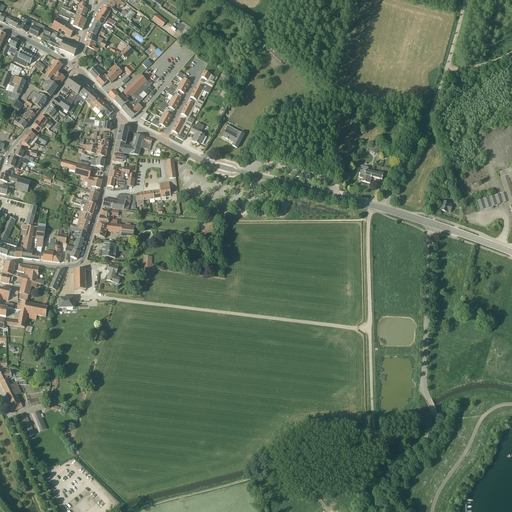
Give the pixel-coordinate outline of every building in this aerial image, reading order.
[(123,7),(125,5),(119,0),(109,0),(107,3),(130,20),(137,12),(131,8),(129,10),(130,11),(128,14),(119,7),(118,9),(115,7),(117,5),(118,7),(120,5),(123,7)] [(75,15),(84,19),(88,10),(84,8),(86,4),(80,2),(79,6),(75,15)] [(130,21),(130,20),(107,3),(104,6),(111,12),(111,11),(116,15),(118,12),(130,21)] [(69,12),(65,10),(61,8),(57,15),(69,19),(70,18),(74,20),(73,21),(75,22),(73,27),(82,31),(87,20),(84,19),(75,15),(69,12)] [(111,13),(110,12),(103,8),(98,15),(105,20),(106,21),(114,26),(116,23),(108,18),(111,13)] [(157,14),(153,20),(162,27),(166,21),(157,14)] [(104,23),(106,21),(105,20),(98,15),(94,21),(101,26),(110,32),(112,28),(107,24),(107,25),(104,23)] [(19,23),(6,16),(4,20),(9,22),(8,24),(16,28),(19,30),(22,25),(19,23)] [(28,29),(32,21),(23,16),(20,20),(23,22),(22,25),(19,30),(26,33),(28,29)] [(71,38),(75,29),(57,18),(52,26),(51,28),(58,32),(60,29),(66,33),(64,35),(71,38)] [(45,28),(32,21),(28,29),(31,31),(29,34),(37,38),(37,37),(42,40),(44,34),(42,33),(45,28)] [(98,31),(104,35),(106,32),(102,31),(103,30),(100,28),(101,26),(94,21),(92,28),(98,31)] [(129,26),(139,33),(140,34),(142,31),(141,30),(131,22),(129,26)] [(56,37),(51,34),(52,32),(45,28),(42,33),(44,34),(57,41),(56,44),(61,46),(60,50),(66,53),(68,49),(65,47),(66,43),(58,40),(58,39),(56,38),(56,37)] [(100,35),(103,37),(104,35),(98,31),(92,28),(89,33),(99,38),(100,35)] [(107,44),(103,42),(97,38),(89,33),(87,41),(97,44),(100,46),(105,48),(107,44)] [(49,43),(48,45),(54,47),(60,50),(61,46),(56,44),(57,41),(44,34),(42,40),(49,43)] [(17,50),(16,49),(19,41),(12,38),(9,46),(10,47),(8,51),(15,55),(17,50)] [(99,50),(95,49),(97,44),(87,41),(85,48),(83,53),(84,55),(86,57),(86,56),(88,57),(91,58),(94,51),(98,53),(99,50)] [(260,42),(256,48),(262,51),(265,44),(260,42)] [(77,48),(73,46),(66,43),(65,47),(68,49),(66,53),(74,56),(77,48)] [(283,65),(290,57),(275,43),(268,51),(283,65)] [(125,59),(133,51),(129,46),(121,53),(120,54),(125,59)] [(29,53),(20,49),(18,55),(26,60),(29,53)] [(152,64),(151,63),(147,60),(142,65),(147,69),(152,64)] [(55,77),(58,72),(63,66),(56,61),(44,76),(47,78),(51,82),(51,81),(55,77)] [(33,66),(40,71),(44,67),(37,62),(33,66)] [(12,64),(8,72),(18,77),(22,69),(12,64)] [(96,80),(102,72),(96,67),(96,66),(89,72),(96,80)] [(111,84),(122,73),(116,66),(112,70),(112,71),(105,78),(111,84)] [(205,82),(213,87),(215,82),(210,80),(213,75),(204,71),(201,76),(207,79),(205,82)] [(58,72),(55,77),(57,78),(53,83),(51,81),(51,82),(58,87),(61,83),(62,83),(62,82),(65,78),(66,78),(58,72)] [(104,73),(103,74),(102,72),(96,80),(95,81),(102,87),(107,81),(104,78),(106,75),(104,73)] [(10,74),(6,73),(0,86),(5,88),(10,74)] [(179,84),(187,88),(190,82),(185,80),(187,77),(179,73),(176,77),(181,80),(179,84)] [(150,81),(148,83),(140,75),(124,91),(124,90),(113,100),(131,119),(142,108),(138,104),(142,100),(139,96),(152,83),(150,81)] [(20,96),(26,82),(23,80),(14,76),(13,79),(11,78),(8,85),(11,86),(13,87),(15,84),(17,85),(14,93),(20,95),(20,96)] [(58,87),(51,82),(47,78),(43,83),(47,86),(43,92),(51,97),(58,87)] [(66,94),(71,89),(72,90),(75,86),(74,85),(77,81),(72,78),(61,92),(66,95),(66,94)] [(75,97),(84,86),(77,81),(74,85),(75,86),(72,90),(73,91),(69,97),(66,101),(63,100),(59,105),(68,112),(74,99),(75,97)] [(11,86),(8,85),(6,90),(14,93),(17,85),(15,84),(13,87),(11,86)] [(177,88),(172,86),(170,90),(177,94),(178,91),(184,94),(187,88),(179,84),(177,88)] [(193,91),(201,95),(204,91),(209,94),(211,89),(204,85),(202,88),(197,85),(193,91)] [(84,86),(75,97),(76,98),(79,100),(81,98),(85,101),(87,98),(91,93),(84,86)] [(113,100),(124,90),(121,87),(116,92),(114,90),(108,95),(113,100)] [(170,101),(178,105),(181,99),(176,97),(177,94),(170,90),(167,94),(172,97),(170,101)] [(194,102),(201,106),(204,102),(199,99),(201,95),(193,91),(190,97),(195,99),(194,102)] [(37,93),(34,97),(37,99),(33,104),(41,109),(48,99),(40,95),(37,93)] [(88,104),(90,106),(98,98),(91,93),(87,98),(89,100),(88,101),(90,102),(88,104)] [(102,110),(105,105),(98,98),(90,106),(89,108),(90,109),(92,111),(95,107),(100,112),(102,110)] [(16,100),(11,107),(19,110),(22,105),(18,101),(16,100)] [(163,102),(160,107),(168,111),(169,108),(174,110),(178,105),(170,101),(168,105),(163,102)] [(184,108),(192,113),(194,108),(199,111),(201,106),(194,102),(192,105),(187,103),(184,108)] [(113,114),(113,113),(105,105),(102,110),(100,112),(101,112),(99,114),(103,117),(106,115),(108,117),(112,121),(113,114)] [(167,121),(168,122),(171,116),(166,114),(168,111),(160,107),(158,111),(163,113),(160,118),(167,121)] [(60,110),(58,114),(56,112),(51,108),(46,114),(57,122),(59,120),(56,118),(58,116),(60,118),(64,121),(67,117),(66,116),(66,115),(60,110)] [(185,120),(192,124),(195,119),(190,117),(192,113),(184,108),(181,114),(186,117),(185,120)] [(28,125),(38,112),(35,110),(34,111),(32,110),(31,111),(29,110),(28,112),(22,119),(22,120),(28,125)] [(41,123),(44,126),(46,124),(50,127),(51,127),(53,125),(50,122),(51,122),(49,120),(48,121),(42,116),(38,121),(41,123)] [(151,124),(158,128),(160,125),(165,128),(168,122),(160,118),(158,122),(153,120),(151,124)] [(24,129),(28,125),(22,120),(20,123),(16,119),(14,122),(20,128),(21,127),(24,129)] [(175,126),(183,130),(185,126),(190,128),(192,124),(185,120),(183,123),(178,120),(175,126)] [(38,133),(44,126),(41,123),(38,121),(34,125),(36,126),(33,129),(38,133)] [(111,124),(104,123),(99,122),(99,126),(98,129),(103,130),(110,131),(111,124)] [(196,135),(201,124),(198,122),(196,126),(194,125),(191,132),(196,135)] [(192,141),(199,145),(204,135),(200,133),(204,126),(201,124),(196,135),(192,141)] [(175,137),(183,141),(185,137),(180,134),(183,130),(175,126),(172,132),(177,134),(175,137)] [(125,145),(128,134),(129,129),(120,127),(117,143),(118,143),(119,144),(119,148),(124,149),(132,150),(132,149),(133,148),(125,145)] [(232,146),(237,148),(244,135),(239,133),(228,127),(226,130),(223,137),(227,139),(226,139),(228,140),(234,143),(232,146)] [(39,137),(33,133),(33,134),(29,131),(26,135),(32,140),(35,138),(37,140),(39,137)] [(29,145),(32,140),(26,135),(21,141),(25,143),(24,145),(30,149),(31,147),(29,145)] [(140,148),(147,150),(149,151),(152,140),(135,135),(133,148),(132,149),(139,151),(140,148)] [(45,145),(48,141),(41,137),(38,141),(45,145)] [(104,141),(96,140),(95,144),(93,143),(92,147),(107,150),(109,142),(104,141)] [(139,151),(132,149),(132,150),(124,149),(119,148),(119,144),(118,143),(117,143),(114,153),(139,156),(141,148),(147,150),(140,148),(139,151)] [(373,144),(368,149),(376,155),(380,149),(373,144)] [(92,147),(88,146),(86,153),(106,157),(107,150),(92,147)] [(23,155),(24,152),(17,149),(15,156),(32,162),(34,159),(23,155)] [(114,154),(112,162),(113,162),(122,163),(125,163),(126,157),(124,156),(114,154)] [(32,162),(15,156),(12,155),(10,159),(8,166),(19,169),(21,163),(16,161),(17,159),(17,157),(22,159),(32,162)] [(105,160),(98,159),(93,158),(92,162),(91,162),(90,166),(101,168),(100,172),(103,172),(105,160)] [(81,165),(78,164),(78,165),(62,161),(60,167),(75,171),(74,175),(81,177),(89,179),(88,181),(87,188),(92,189),(92,192),(99,194),(102,181),(89,178),(91,169),(87,168),(81,165)] [(379,174),(368,171),(368,168),(361,166),(359,174),(360,174),(359,178),(363,179),(362,182),(370,184),(372,177),(382,180),(384,174),(380,173),(379,174)] [(511,169),(511,168),(503,171),(505,178),(502,179),(511,208),(511,210),(510,212),(510,216),(511,215),(511,169)] [(16,177),(9,175),(11,171),(7,170),(6,174),(2,173),(0,177),(0,180),(7,183),(8,180),(14,182),(16,177)] [(120,180),(121,173),(118,172),(110,171),(109,179),(120,180)] [(20,178),(16,177),(14,182),(17,183),(15,189),(15,190),(27,193),(31,182),(20,178)] [(120,180),(109,179),(107,187),(113,188),(114,184),(125,186),(125,183),(127,184),(128,182),(128,181),(120,180)] [(160,191),(160,198),(171,197),(169,183),(159,184),(160,191)] [(11,191),(11,189),(0,186),(0,194),(6,196),(7,192),(11,193),(12,191),(11,191)] [(89,198),(83,196),(81,201),(87,203),(87,202),(96,205),(99,194),(92,192),(91,191),(90,192),(83,190),(82,192),(90,194),(89,198)] [(148,200),(160,198),(160,191),(147,193),(148,200)] [(144,201),(148,200),(147,193),(136,194),(137,201),(136,201),(137,206),(144,205),(144,201)] [(119,194),(117,202),(104,199),(102,207),(111,209),(127,211),(128,204),(129,204),(131,196),(127,196),(127,195),(124,195),(124,194),(119,194)] [(497,206),(496,201),(494,196),(477,202),(478,206),(480,211),(490,208),(491,209),(493,209),(493,207),(497,206)] [(84,208),(83,213),(92,216),(96,205),(87,202),(87,203),(81,201),(73,198),(71,203),(82,206),(81,207),(84,208)] [(450,213),(452,207),(452,206),(450,205),(450,204),(443,202),(440,211),(447,213),(447,212),(450,213)] [(32,226),(37,207),(31,206),(26,224),(28,225),(28,226),(32,226)] [(119,211),(117,211),(110,211),(102,209),(98,222),(108,223),(117,224),(117,221),(113,220),(114,216),(118,216),(119,211)] [(79,219),(90,222),(92,216),(83,213),(80,212),(79,215),(78,219),(79,219)] [(0,254),(7,257),(14,258),(18,244),(7,241),(15,223),(16,221),(8,217),(0,234),(0,254)] [(79,219),(77,226),(76,228),(87,231),(90,222),(79,219)] [(117,225),(117,224),(108,223),(98,222),(94,236),(105,238),(106,232),(121,233),(121,237),(133,239),(135,227),(131,227),(131,226),(125,225),(125,226),(117,225)] [(28,226),(28,225),(26,224),(26,225),(23,224),(20,235),(26,236),(28,226)] [(39,247),(42,248),(45,228),(38,227),(36,239),(37,239),(36,247),(39,247)] [(85,240),(87,231),(76,228),(74,228),(70,227),(70,230),(69,233),(71,234),(72,231),(78,233),(77,239),(85,240)] [(66,244),(68,236),(61,234),(62,230),(59,229),(56,241),(56,242),(66,244)] [(26,236),(23,247),(21,259),(29,260),(40,261),(40,258),(41,253),(36,252),(36,253),(33,253),(33,252),(31,252),(31,248),(33,238),(26,236)] [(81,252),(85,240),(77,239),(74,247),(73,251),(80,252),(81,252)] [(45,252),(44,253),(43,261),(52,263),(53,256),(55,249),(55,248),(55,246),(56,244),(50,243),(48,252),(45,252)] [(17,246),(18,244),(14,258),(15,258),(21,259),(23,247),(17,246)] [(119,250),(120,244),(118,244),(117,245),(103,244),(102,257),(115,259),(116,256),(117,255),(117,250),(119,250)] [(60,250),(59,249),(59,250),(55,249),(53,256),(52,263),(60,264),(61,255),(59,255),(60,250)] [(71,251),(71,250),(66,249),(65,256),(64,261),(68,261),(69,255),(71,255),(70,257),(77,260),(80,252),(73,251),(71,251)] [(154,264),(153,264),(152,264),(152,257),(144,256),(143,263),(140,263),(140,267),(144,267),(144,274),(148,274),(149,269),(154,269),(154,264)] [(18,278),(22,279),(28,281),(29,267),(19,265),(18,270),(18,271),(14,270),(15,265),(6,263),(3,274),(12,276),(14,277),(18,278)] [(120,278),(116,277),(113,276),(115,273),(116,273),(118,268),(109,265),(107,271),(110,271),(107,281),(113,283),(113,282),(118,284),(120,278)] [(37,279),(39,268),(29,267),(28,281),(31,282),(43,285),(44,281),(37,279)] [(86,290),(86,281),(86,269),(74,270),(74,290),(86,290)] [(64,271),(64,270),(57,270),(50,287),(56,290),(64,271)] [(13,277),(11,276),(3,274),(0,283),(9,285),(9,284),(11,285),(12,282),(13,277)] [(28,281),(22,279),(18,278),(16,285),(22,285),(19,294),(20,294),(19,300),(27,302),(28,295),(29,296),(31,287),(36,288),(37,285),(43,286),(43,285),(31,282),(28,281)] [(0,306),(2,307),(3,300),(8,301),(10,291),(0,288),(0,306)] [(74,299),(73,299),(73,298),(63,298),(59,298),(59,300),(58,300),(58,309),(62,308),(63,313),(67,312),(66,308),(71,308),(74,308),(74,299)] [(21,302),(20,306),(17,305),(16,309),(16,310),(21,311),(28,312),(28,314),(31,315),(30,319),(36,320),(37,316),(42,317),(46,318),(48,307),(45,306),(46,306),(42,305),(21,302)] [(11,373),(10,372),(10,371),(6,373),(5,372),(2,373),(2,370),(0,370),(0,381),(1,383),(8,380),(7,378),(9,378),(11,380),(15,378),(12,373),(11,373)] [(9,400),(17,396),(21,394),(18,386),(17,386),(16,383),(11,386),(8,380),(1,383),(9,400)] [(15,411),(23,407),(17,396),(9,400),(15,411)] [(31,407),(38,404),(41,403),(40,398),(29,401),(31,407)] [(47,429),(44,423),(43,420),(47,418),(45,413),(40,415),(39,411),(31,414),(39,433),(47,429)] [(27,416),(24,417),(23,414),(17,416),(27,438),(35,435),(27,416)]
